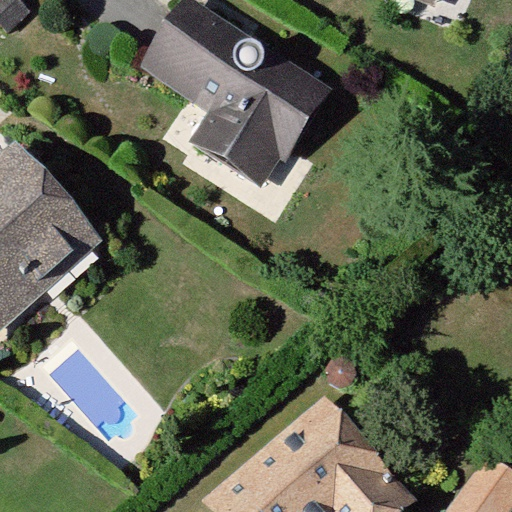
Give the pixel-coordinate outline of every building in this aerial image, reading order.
[(438,0),(405,0),(434,11),(438,0)] [(339,91),(187,16),(150,90),(212,121),(195,154),(285,199),(339,91)] [(0,339),(97,252),(8,153),(0,160),(0,339)] [(434,511),(436,511),(326,390),(197,507),(201,511),(434,511)] [(511,511),(511,465),(493,452),(451,511),(511,511)]
